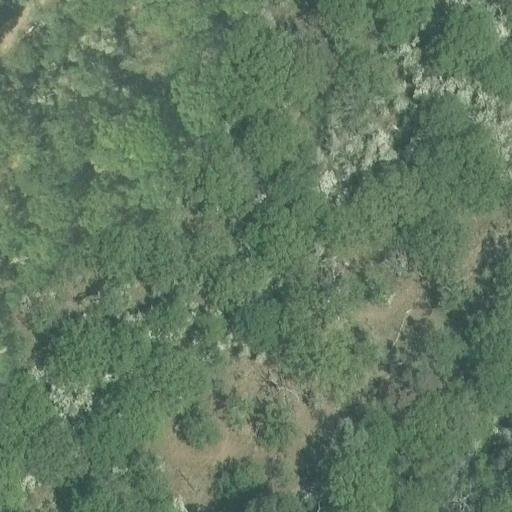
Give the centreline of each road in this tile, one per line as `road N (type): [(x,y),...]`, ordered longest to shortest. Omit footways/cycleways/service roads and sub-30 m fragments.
road 1 (track): [(247,511),(368,455),(438,394),(470,348),(511,321)]
road 2 (track): [(0,264),(17,137),(3,50),(7,32),(37,0)]
